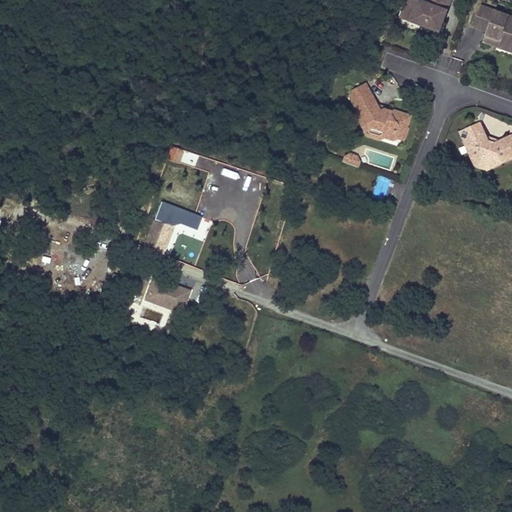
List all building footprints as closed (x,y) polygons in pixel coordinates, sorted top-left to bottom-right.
[(418,0),(418,2),(413,0),(407,0),(403,11),(413,14),(410,23),(439,33),(450,0),(431,0),(430,4),(419,0),(418,0)] [(511,18),(480,7),(473,28),(487,33),(485,36),(500,42),(497,49),(511,53),(511,18)] [(403,11),(400,19),(410,23),(413,14),(403,11)] [(500,42),(485,36),(483,43),(497,49),(500,42)] [(354,115),(352,116),(356,124),(362,120),(372,125),(374,132),(382,136),(384,132),(394,137),(399,126),(398,125),(403,114),(389,107),(388,109),(382,106),(381,109),(371,105),(367,97),(360,84),(346,91),(344,97),(351,109),(354,115)] [(389,107),(367,97),(371,105),(381,109),(382,106),(388,109),(389,107)] [(362,120),(356,124),(358,128),(370,134),(374,132),(372,125),(362,120)] [(479,123),(459,133),(466,146),(468,147),(471,153),(469,153),(474,163),(481,160),(490,163),(493,169),(504,163),(503,162),(510,158),(511,160),(511,159),(511,136),(499,142),(495,144),(489,143),(487,139),(479,123)] [(358,163),(344,158),(342,164),(356,169),(358,163)] [(481,160),(474,163),(476,167),(489,171),(493,169),(490,163),(481,160)] [(385,200),(391,180),(378,176),(372,196),(385,200)] [(394,208),(396,203),(387,199),(385,204),(394,208)] [(172,226),(153,220),(143,248),(161,254),(172,226)] [(187,292),(152,279),(144,299),(179,313),(187,292)]
